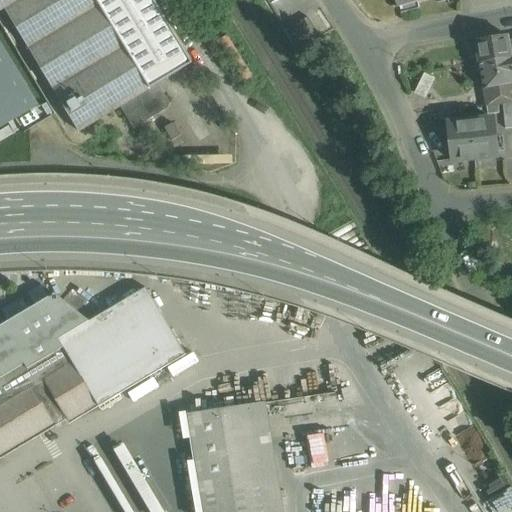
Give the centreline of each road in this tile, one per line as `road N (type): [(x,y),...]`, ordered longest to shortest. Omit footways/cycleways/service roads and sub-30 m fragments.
road 1 (residential): [(173,0),(281,180),(442,480)]
road 2 (secondary): [(511,362),(195,239),(77,219),(0,221)]
road 3 (residential): [(373,49),(443,215)]
road 4 (residential): [(443,215),(511,347)]
road 5 (residential): [(511,21),(373,49)]
